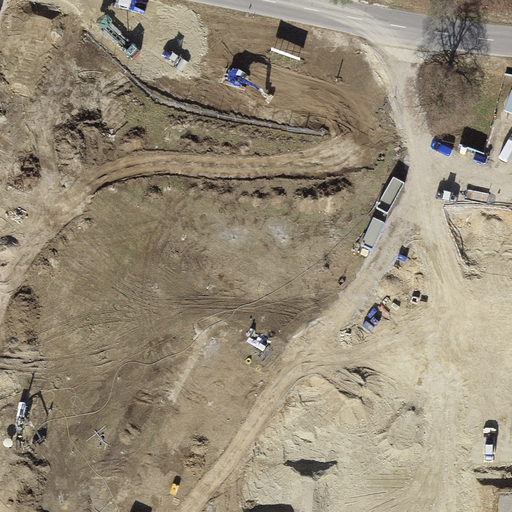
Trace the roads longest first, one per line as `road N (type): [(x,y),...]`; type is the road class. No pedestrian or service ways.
road 1 (track): [(421,147),(347,296),(306,328),(258,327),(183,290),(52,206)]
road 2 (tertiary): [(249,0),(390,30),(511,41)]
